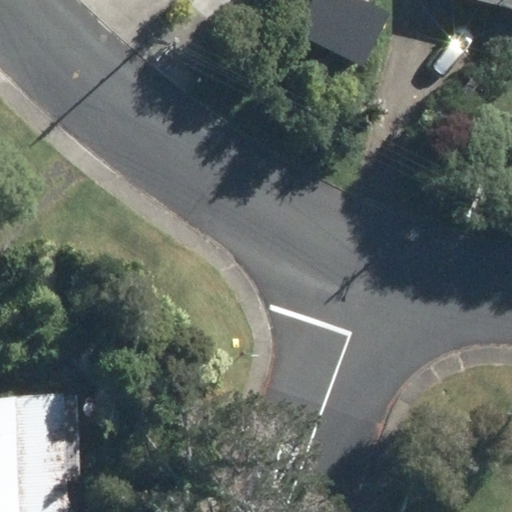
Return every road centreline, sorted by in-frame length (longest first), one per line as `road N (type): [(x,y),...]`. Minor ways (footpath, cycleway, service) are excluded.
road 1 (residential): [(381,261),(176,135),(27,0)]
road 2 (residential): [(284,511),(381,261)]
road 3 (residential): [(511,281),(381,261)]
